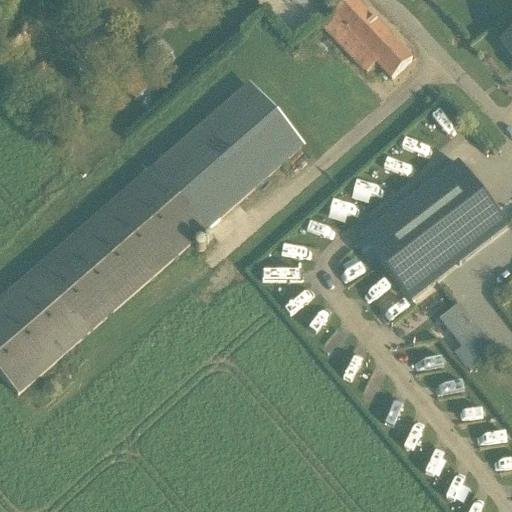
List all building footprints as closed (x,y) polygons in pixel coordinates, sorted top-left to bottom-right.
[(376,66),(392,82),(412,62),(352,0),(322,29),(367,75),(376,66)] [(511,37),(502,45),(511,58),(511,37)] [(0,304),(0,374),(19,396),(303,148),(249,87),(0,304)] [(447,277),(508,231),(458,166),(361,240),(411,305),(447,277)] [(462,352),(454,358),(465,372),(492,352),(458,308),(440,323),(462,352)] [(479,428),(482,446),(505,443),(502,425),(479,428)] [(504,469),(511,468),(511,450),(502,452),(504,469)] [(426,473),(443,481),(453,460),(435,452),(426,473)]
